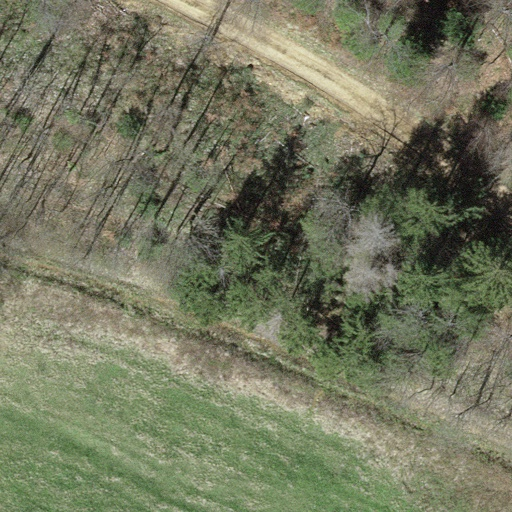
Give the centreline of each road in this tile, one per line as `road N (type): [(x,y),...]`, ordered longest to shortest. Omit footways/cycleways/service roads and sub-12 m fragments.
road 1 (track): [(0,247),(511,428)]
road 2 (track): [(233,0),(431,126),(511,200)]
